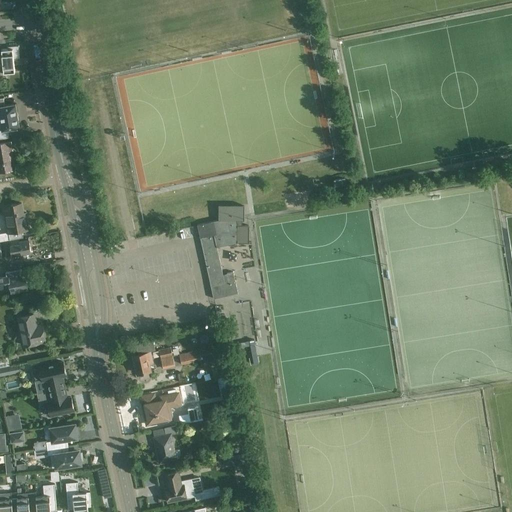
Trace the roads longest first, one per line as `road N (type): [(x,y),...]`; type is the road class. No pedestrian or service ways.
road 1 (residential): [(98,357),(103,304),(85,204),(62,162)]
road 2 (residential): [(62,162),(98,357)]
road 3 (residential): [(129,511),(98,357)]
road 4 (residential): [(62,162),(34,24)]
